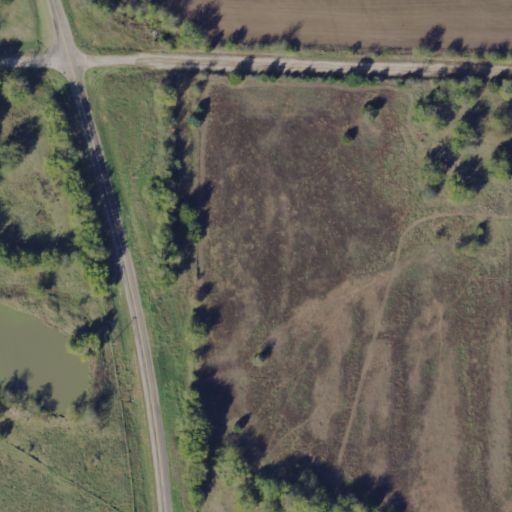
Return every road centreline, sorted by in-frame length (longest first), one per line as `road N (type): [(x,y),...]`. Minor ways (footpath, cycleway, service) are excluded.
road 1 (tertiary): [(172,511),(136,271),(61,0)]
road 2 (residential): [(511,61),(75,50)]
